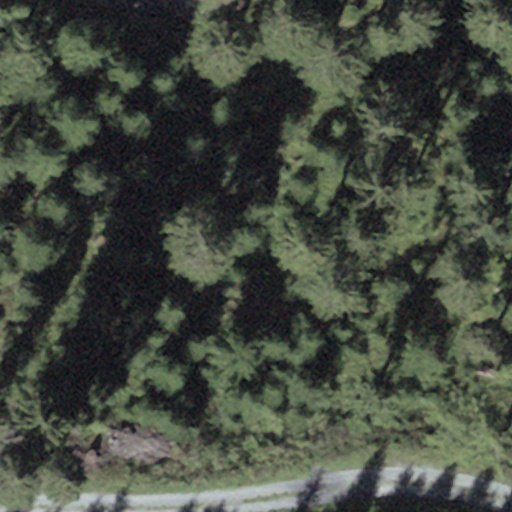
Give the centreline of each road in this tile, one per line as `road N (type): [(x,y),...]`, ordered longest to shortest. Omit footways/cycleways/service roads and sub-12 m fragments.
road 1 (track): [(118,511),(413,479),(511,502)]
road 2 (track): [(0,18),(206,11),(230,0)]
